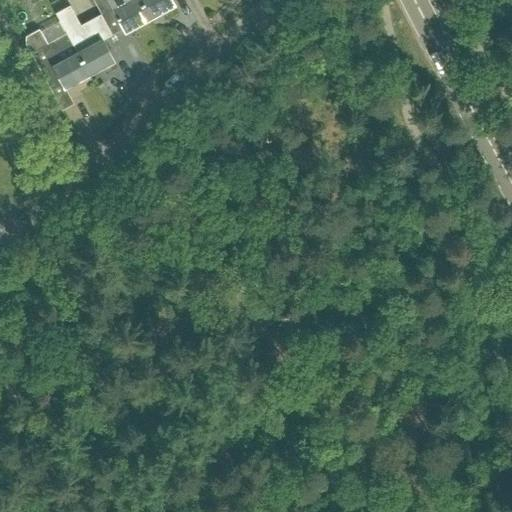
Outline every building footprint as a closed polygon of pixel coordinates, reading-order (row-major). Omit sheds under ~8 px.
[(93,0),(101,14),(112,35),(123,29),(125,32),(151,18),(140,0),(93,0)] [(140,0),(151,18),(176,4),(173,0),(140,0)] [(70,6),(55,14),(66,33),(67,33),(77,50),(90,75),(115,61),(103,39),(112,35),(101,14),(90,20),(93,25),(83,31),(80,26),(70,6)] [(42,46),(31,52),(38,63),(37,63),(51,88),(61,82),(65,88),(90,75),(77,50),(67,33),(66,33),(52,40),(42,46)] [(113,112),(100,109),(105,93),(79,86),(66,132),(105,143),(113,112)]
